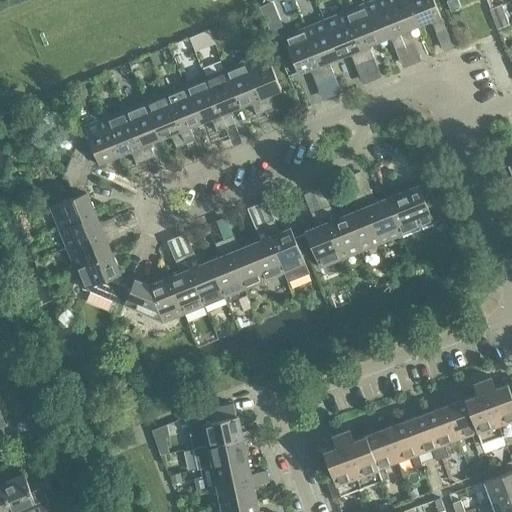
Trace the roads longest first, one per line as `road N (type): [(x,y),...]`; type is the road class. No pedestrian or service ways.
road 1 (residential): [(368,102),(347,152),(276,184),(163,227),(149,221),(144,206),(158,188),(285,136)]
road 2 (residential): [(312,511),(279,419),(288,399),(511,314)]
road 3 (residential): [(511,284),(450,128)]
road 4 (residential): [(368,102),(430,77),(450,128)]
